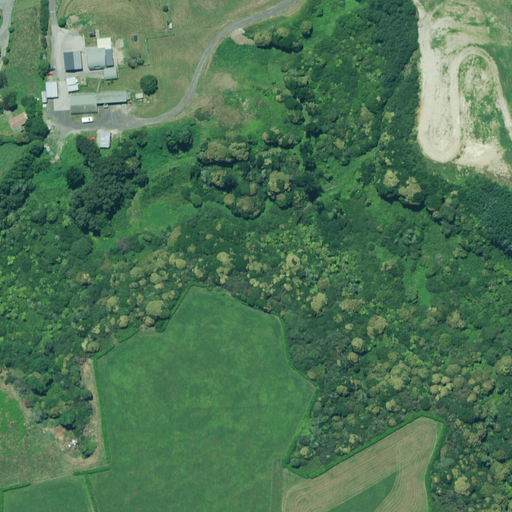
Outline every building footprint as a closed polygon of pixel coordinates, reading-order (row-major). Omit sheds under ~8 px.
[(108,65),(106,49),(88,51),(90,67),(108,65)] [(118,79),(117,69),(106,70),(107,80),(118,79)] [(79,91),(76,78),(67,80),(70,92),(79,91)] [(59,98),(58,82),(47,83),(48,99),(44,99),(44,110),(48,109),(48,112),(54,112),(54,98),(59,98)] [(98,104),(121,103),(129,102),(129,100),(132,99),(132,93),(128,94),(128,92),(127,92),(99,94),(99,95),(71,97),(72,113),(99,112),(98,104)] [(140,105),(131,105),(131,119),(140,119),(140,105)] [(30,122),(25,113),(11,121),(18,134),(25,130),(22,126),(30,122)]
